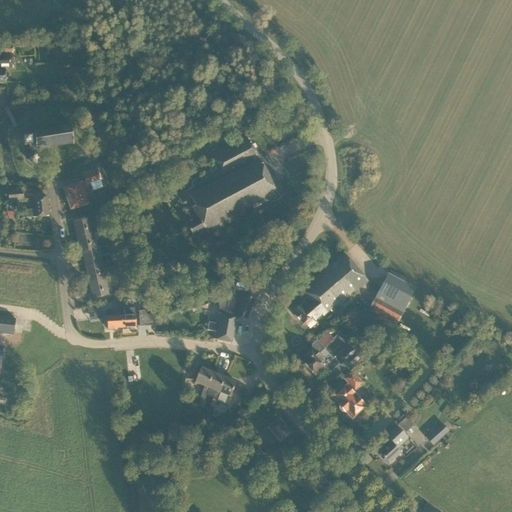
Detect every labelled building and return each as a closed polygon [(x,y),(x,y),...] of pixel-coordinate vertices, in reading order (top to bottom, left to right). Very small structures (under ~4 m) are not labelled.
[(23,42),(5,42),(5,53),(13,53),(13,47),(23,47),(23,42)] [(0,82),(6,83),(6,67),(13,67),(13,56),(0,56),(0,82)] [(74,144),(72,126),(34,131),(34,135),(32,135),(32,136),(23,137),(24,145),(30,145),(30,149),(31,149),(31,151),(28,155),(28,160),(32,163),(37,163),(40,159),(40,154),(36,150),(36,149),(74,144)] [(280,196),(249,140),(212,160),(222,177),(189,195),(196,206),(192,208),(196,214),(191,217),(190,215),(183,219),(184,221),(194,238),(206,231),(207,232),(220,225),(221,227),(280,196)] [(100,181),(97,172),(84,176),(86,181),(82,182),(81,182),(63,188),(71,210),(89,204),(86,194),(90,193),(87,185),(100,181)] [(33,218),(49,216),(47,197),(31,199),(32,209),(33,217),(33,218)] [(32,209),(25,210),(26,218),(33,217),(32,209)] [(77,237),(93,234),(89,218),(73,222),(77,237)] [(96,249),(93,234),(77,237),(80,253),(82,252),(96,249)] [(86,268),(102,264),(98,248),(96,249),(82,252),(86,268)] [(368,281),(345,254),(300,291),(309,301),(301,308),(300,306),(292,313),(303,325),(312,317),(315,321),(322,315),(324,316),(330,310),(332,312),(368,281)] [(105,279),(102,264),(86,268),(89,283),(105,279)] [(93,299),(109,295),(105,279),(89,283),(93,299)] [(248,293),(234,287),(233,296),(229,295),(226,315),(218,313),(216,324),(209,322),(207,330),(214,332),(213,339),(232,342),(236,319),(246,321),(255,299),(251,295),(248,293)] [(379,292),(369,310),(378,315),(386,319),(397,325),(403,313),(385,304),(389,297),(379,292)] [(88,308),(89,315),(103,312),(101,306),(88,308)] [(121,316),(122,328),(136,327),(135,316),(135,308),(129,309),(129,316),(121,316)] [(122,328),(121,316),(113,317),(113,310),(107,310),(107,317),(108,329),(122,328)] [(378,315),(377,318),(382,321),(381,322),(383,324),(386,319),(378,315)] [(14,332),(15,320),(16,319),(0,316),(0,333),(13,335),(14,332)] [(329,356),(321,364),(321,363),(324,360),(319,355),(325,349),(317,340),(312,345),(312,348),(302,357),(305,361),(303,363),(315,376),(325,367),(329,372),(339,363),(334,358),(333,360),(329,356)] [(371,350),(378,357),(388,347),(380,340),(371,350)] [(342,356),(352,367),(362,358),(352,347),(342,356)] [(138,378),(180,378),(180,361),(138,361),(138,378)] [(207,388),(213,373),(201,368),(195,383),(205,387),(201,395),(205,397),(209,388),(207,388)] [(354,393),(353,394),(352,392),(362,383),(352,372),(344,379),(348,384),(333,398),(339,405),(338,406),(339,406),(339,408),(342,412),(344,412),(345,413),(346,412),(352,419),(366,407),(358,399),(359,398),(354,393)] [(219,392),(225,377),(213,373),(207,388),(209,388),(216,391),(213,399),(217,401),(220,393),(219,392)] [(231,397),(236,382),(225,377),(219,392),(220,393),(227,396),(224,404),(228,406),(232,397),(231,397)] [(149,387),(167,386),(167,382),(179,381),(179,378),(149,379),(149,387)] [(247,388),(239,385),(235,396),(243,399),(247,388)] [(398,424),(406,432),(414,424),(407,418),(409,416),(405,412),(397,419),(400,422),(398,424)] [(291,433),(279,419),(268,428),(271,431),(264,436),(272,445),(278,440),(280,442),(291,433)] [(442,437),(449,431),(443,424),(427,439),(433,446),(442,437)] [(408,438),(397,426),(386,436),(392,442),(379,453),(385,459),(384,460),(387,463),(388,462),(389,464),(401,452),(397,448),(400,446),(408,438)]
